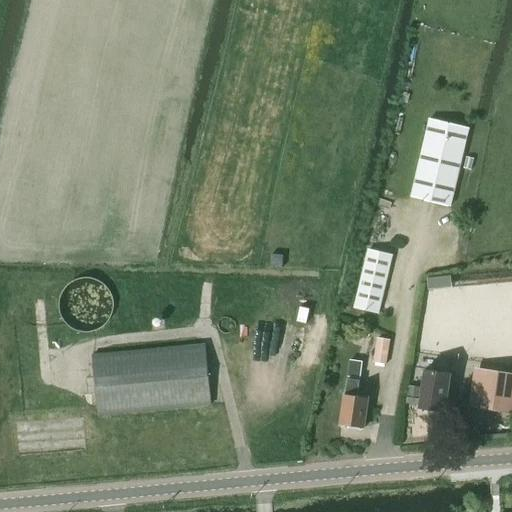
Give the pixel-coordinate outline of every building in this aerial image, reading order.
[(451,208),(469,131),(430,121),(412,199),(451,208)] [(466,157),(463,169),(471,171),(474,159),(466,157)] [(369,250),(355,309),(378,315),(392,256),(369,250)] [(85,334),(87,334),(91,334),(95,333),(97,333),(99,331),(101,330),(104,328),(107,326),(108,324),(110,321),(111,320),(112,318),(112,316),(113,313),(114,312),(114,310),(114,307),(114,304),(113,300),(113,299),(112,297),(110,293),(109,292),(108,290),(106,287),(103,285),(101,283),(97,282),(94,280),(90,280),(87,279),(84,279),(81,280),(78,281),(74,282),(71,284),(68,286),(67,287),(66,289),(63,292),(61,295),(60,298),(60,300),(59,301),(59,303),(59,305),(59,307),(59,309),(59,311),(59,313),(60,315),(60,316),(61,318),(62,320),(64,323),(66,326),(69,328),(72,331),(75,332),(76,333),(80,334),(82,334),(85,334)] [(439,280),(427,281),(428,291),(440,290),(439,280)] [(297,320),(307,322),(310,309),(300,307),(297,320)] [(386,366),(390,342),(378,340),(374,364),(386,366)] [(99,416),(210,406),(205,346),(93,357),(99,416)] [(361,378),(362,365),(349,363),(347,376),(361,378)] [(473,410),(511,415),(511,375),(478,371),(473,410)] [(445,413),(451,375),(425,372),(419,409),(445,413)] [(345,396),(340,426),(349,428),(351,430),(357,431),(360,429),(364,430),(368,400),(357,398),(360,382),(348,381),(345,396)]
